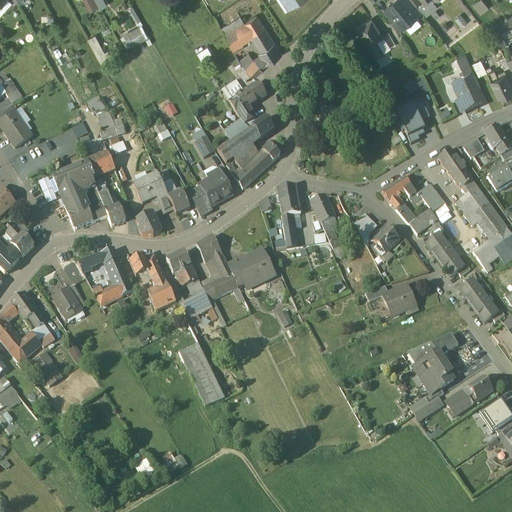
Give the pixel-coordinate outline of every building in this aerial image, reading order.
[(83,0),(90,12),(99,8),(94,0),(83,0)] [(281,0),(288,9),(301,0),(281,0)] [(401,0),(393,0),(387,5),(388,7),(400,21),(404,26),(415,16),(401,0)] [(417,7),(410,0),(401,0),(411,12),(417,7)] [(426,0),(425,1),(424,1),(418,7),(426,16),(436,6),(431,2),(433,0),(426,0)] [(479,12),(489,6),(484,0),(478,0),(473,4),(479,12)] [(400,21),(388,7),(383,11),(394,25),(400,21)] [(252,9),(234,21),(246,39),(252,35),(251,35),(264,27),(252,9)] [(511,16),(491,27),(497,38),(511,31),(511,16)] [(371,18),(357,28),(375,57),(383,52),(375,40),(382,36),(371,18)] [(234,21),(220,30),(231,49),(240,43),(246,39),(234,21)] [(141,27),(124,36),(129,46),(146,37),(141,27)] [(274,42),(264,27),(251,35),(252,35),(262,50),(259,52),(261,56),(266,64),(282,54),(274,42)] [(240,43),(231,49),(234,53),(242,48),(240,43)] [(208,46),(198,52),(203,59),(212,53),(208,46)] [(388,52),(376,59),(381,68),(393,61),(388,52)] [(465,55),(457,58),(462,70),(465,69),(467,73),(472,71),(465,55)] [(261,56),(254,60),(260,68),(261,68),(266,64),(261,56)] [(503,56),(499,59),(504,68),(508,66),(503,56)] [(247,57),(239,62),(241,65),(245,69),(254,60),(247,57)] [(254,60),(245,69),(252,78),(262,70),(261,68),(260,68),(254,60)] [(476,68),(479,74),(487,70),(485,65),(476,68)] [(245,69),(237,72),(246,83),(252,78),(245,69)] [(498,77),(494,69),(487,72),(499,97),(511,90),(511,85),(506,73),(498,77)] [(467,73),(464,75),(467,81),(470,80),(474,89),(480,86),(472,71),(467,73)] [(421,99),(430,94),(423,80),(413,85),(421,99)] [(467,81),(453,88),(460,103),(465,113),(482,105),(474,89),(470,80),(467,81)] [(236,83),(222,92),(228,103),(235,98),(242,93),(237,85),(236,83)] [(242,93),(235,98),(238,102),(231,107),(236,115),(240,123),(241,123),(243,126),(254,119),(248,109),(266,98),(257,84),(242,93)] [(18,102),(8,87),(2,91),(9,101),(12,106),(18,102)] [(235,98),(228,103),(231,107),(238,102),(235,98)] [(98,100),(88,105),(95,117),(104,112),(98,100)] [(9,101),(0,106),(0,114),(10,109),(13,107),(12,106),(9,101)] [(412,105),(421,124),(429,120),(421,101),(412,105)] [(460,103),(455,105),(460,116),(465,113),(460,103)] [(421,124),(412,105),(394,113),(410,147),(421,142),(420,139),(425,136),(423,132),(424,131),(421,124)] [(172,107),(166,110),(170,118),(176,115),(172,107)] [(10,109),(0,114),(0,118),(2,122),(14,114),(10,109)] [(29,123),(21,110),(14,115),(23,127),(29,123)] [(97,117),(100,127),(102,134),(115,130),(109,113),(97,117)] [(2,122),(0,123),(0,128),(15,151),(31,139),(23,127),(14,115),(14,114),(2,122)] [(69,124),(79,146),(90,141),(79,119),(69,124)] [(264,120),(244,133),(253,146),(273,132),(264,120)] [(233,127),(230,129),(227,125),(221,129),(230,143),(224,147),(218,152),(217,153),(226,165),(233,160),(249,150),(239,137),(233,127)] [(164,143),(170,139),(162,126),(156,129),(164,143)] [(511,151),(498,127),(494,129),(493,129),(486,134),(500,158),(511,151)] [(102,134),(100,134),(102,141),(117,137),(115,130),(102,134)] [(253,146),(244,133),(239,137),(249,150),(251,148),(253,146)] [(215,154),(206,138),(194,145),(203,161),(215,154)] [(398,138),(392,142),(395,147),(401,143),(398,138)] [(477,141),(469,146),(476,157),(484,153),(477,141)] [(221,142),(214,147),(218,152),(224,147),(221,142)] [(239,178),(235,181),(242,191),(279,157),(270,146),(263,152),(266,156),(244,175),(243,174),(239,178)] [(476,157),(469,146),(463,150),(470,161),(476,157)] [(249,150),(233,160),(239,169),(241,171),(258,155),(251,148),(249,150)] [(472,182),(450,151),(438,160),(460,191),(461,191),(472,182)] [(511,151),(500,158),(504,165),(501,167),(503,170),(486,180),(496,194),(511,185),(511,151)] [(107,155),(87,163),(88,166),(94,180),(94,181),(114,172),(107,155)] [(300,163),(296,165),(299,171),(303,168),(304,166),(302,163),(300,163)] [(88,166),(53,180),(53,181),(58,193),(74,233),(93,225),(89,215),(86,209),(82,200),(86,198),(90,196),(93,204),(100,201),(98,197),(96,193),(92,183),(91,181),(94,180),(88,166)] [(239,178),(232,168),(229,167),(226,168),(235,181),(239,178)] [(165,173),(158,176),(162,186),(169,183),(169,182),(165,173)] [(219,173),(206,180),(209,184),(199,189),(210,209),(232,197),(219,173)] [(158,176),(133,187),(142,206),(156,200),(166,195),(162,186),(158,176)] [(404,178),(381,194),(391,206),(399,201),(398,198),(408,192),(411,196),(415,194),(404,178)] [(101,179),(92,183),(96,193),(105,189),(101,179)] [(58,193),(53,181),(50,183),(55,195),(58,193)] [(176,192),(171,181),(169,182),(169,183),(162,186),(166,195),(168,199),(181,194),(179,190),(176,192)] [(472,182),(461,191),(465,197),(477,189),(472,182)] [(295,187),(277,190),(279,204),(297,201),(295,187)] [(444,206),(429,188),(416,196),(432,215),(444,206)] [(199,189),(188,196),(194,207),(200,218),(212,212),(210,209),(199,189)] [(465,197),(460,201),(471,217),(466,220),(472,228),(476,225),(489,242),(472,254),(484,270),(488,267),(499,259),(511,249),(511,238),(477,189),(465,197)] [(0,192),(0,217),(11,207),(6,202),(8,200),(1,192),(0,192)] [(181,194),(168,199),(173,211),(176,217),(189,210),(189,209),(184,198),(182,193),(181,194)] [(119,207),(114,209),(107,194),(98,197),(100,201),(107,219),(111,228),(125,222),(119,207)] [(166,195),(156,200),(158,205),(168,200),(168,199),(166,195)] [(194,207),(188,196),(184,198),(189,209),(194,207)] [(324,198),(311,203),(321,226),(334,220),(324,198)] [(168,200),(158,205),(163,216),(173,211),(168,200)] [(270,200),(259,202),(261,213),(272,212),(270,200)] [(100,201),(93,204),(97,211),(103,209),(100,201)] [(297,201),(279,204),(279,205),(282,218),(281,218),(281,219),(290,217),(300,216),(298,202),(297,202),(297,201)] [(402,206),(395,212),(408,227),(416,221),(402,206)] [(97,211),(89,215),(93,225),(107,219),(103,209),(97,211)] [(511,213),(510,209),(503,212),(506,220),(509,218),(511,224),(511,213)] [(416,221),(408,227),(416,237),(436,222),(429,212),(416,221)] [(152,215),(136,222),(140,230),(138,230),(142,238),(153,238),(162,233),(152,215)] [(290,217),(281,219),(284,235),(293,233),(290,217)] [(373,226),(364,217),(354,226),(361,238),(373,226)] [(334,220),(321,226),(329,244),(336,240),(331,227),(336,225),(334,220)] [(22,236),(12,225),(4,232),(15,243),(22,236)] [(439,228),(430,235),(433,240),(439,236),(443,233),(439,228)] [(386,231),(373,243),(385,256),(398,243),(386,231)] [(293,233),(284,235),(285,242),(286,248),(286,251),(295,249),(293,233)] [(316,245),(327,243),(325,234),(314,236),(316,245)] [(15,243),(11,248),(22,259),(34,247),(22,236),(15,243)] [(451,253),(439,236),(433,240),(426,246),(438,262),(451,253)] [(227,267),(213,238),(196,247),(203,262),(212,258),(223,280),(231,276),(227,267)] [(336,240),(329,244),(331,248),(339,244),(336,240)] [(0,272),(4,277),(22,259),(11,248),(5,253),(0,247),(0,272)] [(511,249),(499,259),(504,267),(511,261),(511,249)] [(113,251),(100,256),(104,264),(110,279),(114,284),(126,279),(113,251)] [(236,268),(235,269),(244,288),(263,279),(265,283),(274,279),(261,252),(247,259),(249,262),(236,268)] [(184,253),(166,262),(173,275),(175,274),(182,289),(198,281),(184,253)] [(451,253),(438,262),(450,279),(457,274),(463,269),(451,253)] [(100,256),(87,261),(90,269),(104,264),(100,256)] [(143,257),(129,264),(136,279),(148,274),(159,269),(154,259),(145,263),(143,257)] [(87,261),(77,265),(88,286),(96,281),(90,269),(87,261)] [(234,264),(227,267),(231,276),(238,290),(238,291),(244,288),(235,269),(236,268),(234,264)] [(463,269),(457,274),(460,279),(470,272),(466,267),(463,269)] [(175,304),(159,269),(148,274),(156,291),(147,295),(156,314),(175,304)] [(473,275),(463,282),(466,287),(472,282),(476,280),(473,275)] [(223,280),(202,290),(204,294),(209,304),(238,290),(231,276),(223,280)] [(126,279),(114,284),(117,290),(122,299),(132,293),(126,279)] [(96,281),(88,286),(92,293),(100,289),(96,281)] [(466,287),(459,292),(472,308),(485,299),(472,282),(466,287)] [(388,295),(381,298),(382,299),(391,319),(416,308),(407,287),(388,295)] [(115,289),(102,295),(100,289),(92,293),(101,309),(122,299),(117,290),(115,289)] [(385,289),(373,294),(376,301),(382,299),(381,298),(388,295),(385,289)] [(67,290),(52,299),(66,323),(74,318),(74,316),(80,313),(81,314),(67,290)] [(183,305),(179,307),(180,309),(186,321),(187,323),(212,310),(209,304),(204,294),(183,305)] [(23,295),(11,304),(24,323),(36,315),(23,295)] [(485,299),(472,308),(484,325),(491,320),(497,315),(485,299)] [(12,309),(6,314),(10,319),(16,314),(12,309)] [(56,317),(50,309),(46,311),(52,320),(56,317)] [(180,309),(172,313),(178,325),(186,321),(180,309)] [(286,311),(278,315),(285,328),(293,324),(286,311)] [(497,315),(491,320),(495,324),(504,317),(501,313),(497,315)] [(43,325),(36,315),(24,323),(31,333),(43,325)] [(20,345),(0,319),(0,342),(9,354),(21,345),(20,345)] [(511,319),(503,326),(510,335),(511,332),(511,319)] [(217,321),(206,326),(210,333),(221,328),(217,321)] [(32,334),(39,343),(43,350),(54,343),(42,327),(32,334)] [(149,332),(139,337),(142,344),(152,339),(149,332)] [(511,332),(510,335),(503,340),(511,351),(511,332)] [(31,336),(20,345),(21,345),(9,354),(18,365),(39,347),(31,336)] [(431,344),(430,345),(436,355),(437,354),(440,359),(457,347),(451,336),(431,344)] [(436,355),(430,345),(407,355),(416,368),(419,366),(436,355)] [(197,346),(178,356),(205,411),(224,401),(197,346)] [(76,366),(82,362),(74,349),(68,353),(76,366)] [(436,355),(419,366),(428,380),(421,384),(430,397),(440,391),(453,382),(449,376),(450,375),(440,359),(437,354),(436,355)] [(48,388),(62,380),(45,355),(32,364),(48,388)] [(483,379),(459,395),(464,402),(468,400),(472,407),(492,393),(483,379)] [(5,392),(0,395),(0,406),(3,410),(18,399),(10,389),(5,392)] [(440,391),(430,397),(424,400),(428,406),(438,400),(443,396),(440,391)] [(468,400),(464,402),(459,395),(445,405),(454,419),(472,407),(468,400)] [(409,410),(413,416),(428,406),(424,400),(409,410)] [(428,406),(420,412),(424,418),(442,406),(438,400),(428,406)] [(483,414),(496,433),(511,422),(511,420),(500,403),(483,414)] [(420,412),(413,416),(417,423),(424,418),(420,412)] [(511,425),(511,423),(496,433),(499,439),(508,433),(511,429),(511,425)] [(499,439),(496,441),(502,450),(507,446),(505,442),(511,438),(508,433),(499,439)] [(163,459),(172,474),(181,469),(171,454),(163,459)] [(176,460),(182,470),(189,466),(183,456),(176,460)] [(146,483),(158,474),(147,459),(135,468),(146,483)]
